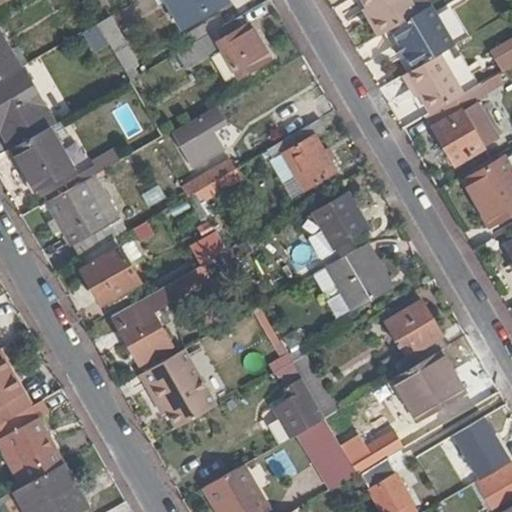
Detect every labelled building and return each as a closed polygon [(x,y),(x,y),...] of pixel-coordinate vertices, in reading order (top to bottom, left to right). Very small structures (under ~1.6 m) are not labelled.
[(230,5),(227,0),(167,0),(186,30),(230,5)] [(363,0),(386,37),(395,32),(434,10),(427,0),(363,0)] [(450,53),(458,48),(435,9),(434,10),(395,32),(403,45),(410,59),(418,72),(443,57),(450,53)] [(243,18),(180,55),(189,71),(214,57),(230,84),(241,78),(242,80),(273,62),(253,27),(249,29),(243,18)] [(101,25),(129,75),(139,69),(111,19),(101,25)] [(0,84),(22,72),(0,34),(0,84)] [(404,62),(410,59),(403,45),(396,49),(404,62)] [(508,72),(511,69),(511,51),(500,59),(508,72)] [(456,63),(450,53),(443,57),(449,67),(456,63)] [(449,67),(443,57),(418,72),(410,76),(418,89),(434,116),(467,96),(449,67)] [(465,58),(456,63),(449,67),(467,96),(482,87),(465,58)] [(0,125),(2,130),(14,150),(53,128),(58,125),(52,115),(27,72),(0,87),(0,125)] [(418,89),(410,76),(407,78),(415,91),(418,89)] [(434,116),(428,119),(457,169),(488,150),(464,110),(500,89),(494,80),(482,87),(467,96),(434,116)] [(412,93),(428,119),(434,116),(418,89),(415,91),(412,93)] [(177,135),(196,169),(227,152),(216,132),(229,125),(220,111),(177,135)] [(53,128),(14,150),(40,194),(78,172),(53,128)] [(314,138),(309,130),(281,146),(308,194),(340,175),(317,136),(314,138)] [(190,198),(197,194),(212,185),(238,171),(232,160),(184,188),(190,198)] [(511,171),(508,165),(468,186),(494,232),(511,222),(511,171)] [(238,171),(212,185),(219,197),(245,182),(238,171)] [(75,265),(128,234),(95,178),(42,209),(75,265)] [(147,207),(165,197),(158,183),(139,193),(147,207)] [(370,230),(350,196),(307,220),(327,255),(370,230)] [(130,227),(137,241),(152,235),(146,220),(130,227)] [(218,258),(228,252),(218,234),(208,240),(218,258)] [(385,273),(370,246),(329,269),(355,314),(391,294),(381,276),(385,273)] [(104,307),(143,285),(123,250),(84,272),(104,307)] [(198,284),(192,273),(146,299),(152,310),(198,284)] [(418,353),(446,337),(426,303),(398,318),(418,353)] [(174,347),(152,310),(120,329),(141,365),(174,347)] [(443,353),(452,348),(446,337),(418,353),(424,364),(438,356),(443,353)] [(273,376),(287,367),(274,345),(260,353),(273,376)] [(5,351),(0,353),(0,418),(4,426),(25,414),(37,407),(5,351)] [(218,408),(186,352),(151,373),(158,385),(152,388),(161,404),(167,401),(175,414),(183,428),(218,408)] [(457,378),(443,353),(438,356),(452,381),(457,378)] [(424,364),(395,380),(421,424),(468,397),(457,378),(452,381),(438,356),(424,364)] [(338,413),(305,357),(294,363),(303,379),(326,419),(338,413)] [(326,419),(303,379),(287,388),(293,398),(275,408),(293,439),(301,434),(326,419)] [(167,401),(161,404),(168,418),(175,414),(167,401)] [(0,428),(0,444),(11,439),(41,422),(50,417),(43,404),(37,407),(25,414),(4,426),(0,428)] [(342,447),(326,419),(301,434),(333,491),(359,476),(342,447)] [(61,458),(41,422),(11,439),(31,475),(61,458)] [(342,447),(359,476),(405,449),(396,433),(358,455),(351,442),(342,447)] [(486,468),(490,475),(504,467),(500,460),(486,468)] [(479,481),(497,511),(505,511),(511,508),(511,462),(504,467),(490,475),(479,481)] [(270,511),(245,466),(206,489),(219,511),(270,511)] [(85,511),(88,510),(64,467),(18,492),(28,511),(85,511)] [(372,491),(384,511),(418,511),(413,504),(411,505),(404,493),(408,491),(398,473),(382,481),(380,486),(372,491)] [(477,483),(461,492),(465,498),(481,490),(477,483)]
